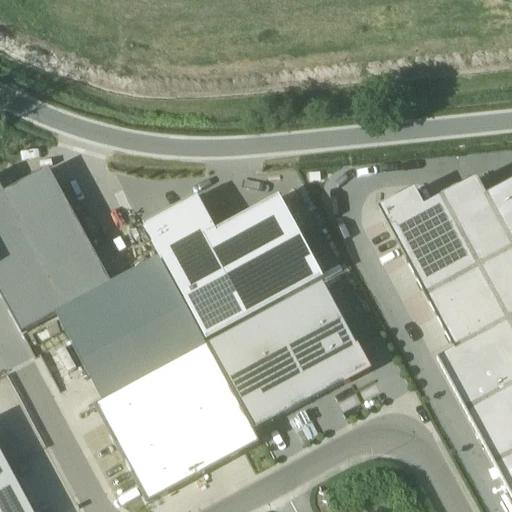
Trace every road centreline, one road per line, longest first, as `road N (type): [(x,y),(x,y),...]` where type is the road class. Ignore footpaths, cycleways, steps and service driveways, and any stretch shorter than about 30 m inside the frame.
road 1 (residential): [(511,162),(371,176),(347,197),(346,216),(502,511)]
road 2 (tertiary): [(511,124),(200,153),(109,144),(0,96)]
road 3 (residential): [(461,511),(421,449),(376,436),(221,511)]
road 4 (unclassified): [(21,372),(100,511)]
